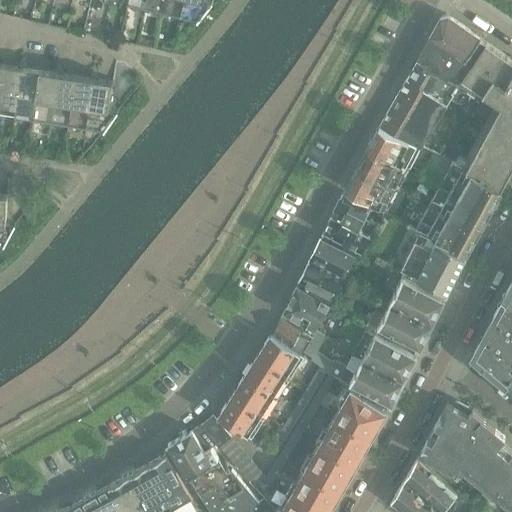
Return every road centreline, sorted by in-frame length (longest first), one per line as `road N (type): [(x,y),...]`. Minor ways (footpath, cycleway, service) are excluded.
road 1 (residential): [(0,509),(55,488),(124,446),(233,341),(429,0)]
road 2 (residential): [(444,356),(364,505)]
road 3 (residential): [(511,220),(444,356)]
road 4 (residential): [(124,51),(0,32)]
